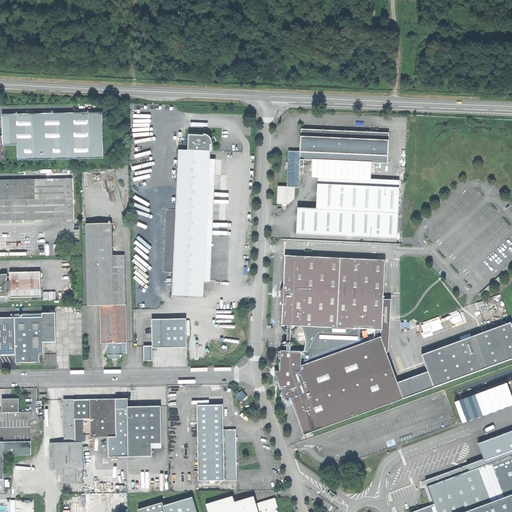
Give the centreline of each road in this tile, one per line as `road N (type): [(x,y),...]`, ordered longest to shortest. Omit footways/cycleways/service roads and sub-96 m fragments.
road 1 (unclassified): [(268,96),(254,375)]
road 2 (primary): [(0,83),(268,96)]
road 3 (unclassified): [(254,375),(0,380)]
road 4 (primary): [(268,96),(511,106)]
road 5 (unknown): [(230,293),(247,150),(232,128),(190,125)]
road 6 (unclassified): [(254,375),(304,511)]
road 7 (unknown): [(376,492),(470,458),(471,428)]
